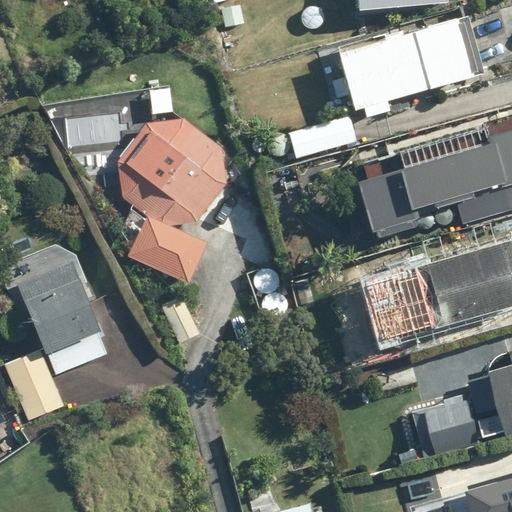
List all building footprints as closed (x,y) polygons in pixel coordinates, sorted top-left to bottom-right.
[(278,55),(310,45),(305,27),(306,29),(308,30),(310,31),(312,31),(314,31),(316,31),(317,30),(319,30),(321,29),(322,27),(324,26),(325,24),(325,22),(326,20),(326,18),(325,16),(325,14),(324,13),(323,11),(321,10),(320,9),(318,8),(316,7),(314,7),(312,7),(310,7),(308,8),(307,9),(305,10),(304,12),(303,13),(302,15),(301,17),(301,19),(270,29),(278,55)] [(370,104),(373,113),(397,106),(395,95),(480,73),(465,15),(332,50),(339,96),(358,92),(362,106),(370,104)] [(355,113),(293,130),(300,156),(367,138),(364,126),(359,128),(355,113)] [(233,178),(228,146),(188,115),(152,120),(123,160),(128,196),(137,202),(124,223),(137,244),(133,254),(195,279),(213,236),(179,222),(202,219),(233,178)] [(368,177),(383,232),(429,219),(427,210),(459,200),(466,220),(511,206),(511,115),(490,122),(491,125),(470,131),(469,128),(440,136),(446,154),(368,177)] [(511,235),(424,260),(442,323),(511,303),(511,235)] [(24,282),(59,371),(111,350),(105,335),(108,333),(105,327),(110,325),(89,272),(85,274),(79,260),(24,282)] [(360,297),(371,295),(368,283),(358,286),(360,297)] [(182,341),(202,331),(183,293),(162,303),(182,341)] [(383,327),(383,330),(383,333),(384,335),(385,338),(386,340),(388,342),(390,344),(392,345),(395,346),(398,347),(400,347),(403,346),(406,345),(408,343),(410,342),(412,340),(413,337),(414,335),(414,332),(414,329),(414,326),(413,324),(411,322),(409,320),(407,318),(405,317),(402,316),(400,315),(397,315),(394,316),(392,317),(389,318),(387,320),(386,322),(384,325),(383,327)] [(8,362),(29,418),(66,404),(45,348),(8,362)] [(331,372),(329,363),(321,365),(323,374),(331,372)] [(511,363),(498,367),(499,370),(469,379),(479,412),(506,404),(508,411),(480,418),(485,434),(509,427),(511,434),(511,433),(511,363)] [(471,397),(449,403),(448,401),(430,405),(430,408),(416,411),(421,432),(419,433),(424,452),(426,451),(427,459),(438,456),(437,452),(482,441),(471,397)] [(511,511),(511,459),(511,460),(511,471),(463,484),(470,511),(511,511)]
